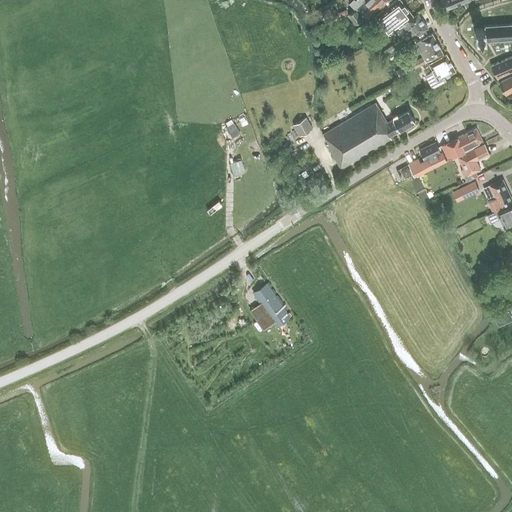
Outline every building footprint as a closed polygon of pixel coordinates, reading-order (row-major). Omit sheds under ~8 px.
[(355,1),(354,0),(350,5),(356,11),(358,10),(357,8),(359,6),(355,1)] [(364,0),(363,2),(357,8),(366,18),(389,0),(364,0)] [(401,26),(408,21),(408,20),(413,16),(400,0),(396,0),(376,16),(383,25),(380,27),(379,28),(378,31),(377,33),(378,36),(379,39),(380,41),(390,34),(401,26)] [(440,0),(444,10),(468,0),(440,0)] [(334,18),(330,8),(320,12),(324,22),(334,18)] [(355,25),(364,19),(356,11),(348,14),(355,25)] [(408,21),(401,26),(405,32),(402,34),(406,40),(416,33),(417,34),(427,27),(417,13),(413,16),(408,20),(408,21)] [(511,39),(511,23),(484,26),(484,28),(475,29),(476,39),(485,38),(485,41),(511,39)] [(416,67),(443,53),(432,33),(416,43),(423,57),(414,62),(411,63),(414,68),(416,66),(416,67)] [(396,50),(392,45),(382,53),(385,57),(396,50)] [(446,54),(429,64),(433,71),(425,75),(432,87),(445,80),(443,77),(455,71),(446,54)] [(511,70),(511,56),(491,65),(497,78),(511,70)] [(406,73),(403,67),(396,71),(399,77),(406,73)] [(511,75),(511,76),(499,82),(505,94),(511,90),(511,75)] [(400,131),(415,122),(408,110),(387,122),(376,103),(323,134),(328,143),(326,144),(341,169),(391,139),(390,136),(399,130),(400,131)] [(312,129),(306,118),(293,125),(300,136),(312,129)] [(230,131),(234,137),(240,133),(237,127),(233,129),(230,131)] [(448,159),(483,143),(476,128),(441,145),(448,159)] [(440,152),(435,142),(419,150),(424,160),(420,162),(418,158),(408,163),(414,175),(417,173),(417,174),(446,160),(442,152),(440,152)] [(476,160),(490,153),(484,143),(457,156),(463,168),(461,170),(466,181),(478,176),(475,171),(480,169),(476,160)] [(247,168),(252,166),(248,155),(243,157),(247,168)] [(245,171),(241,160),(236,161),(239,173),(245,171)] [(488,202),(493,212),(501,208),(511,203),(511,199),(503,180),(490,185),(496,198),(488,202)] [(475,181),(453,191),(457,201),(479,191),(475,181)] [(501,208),(493,212),(487,215),(491,223),(500,219),(502,225),(499,226),(501,230),(511,224),(511,203),(501,208)] [(505,265),(502,259),(486,267),(490,274),(505,265)] [(511,270),(510,267),(491,277),(496,286),(511,277),(511,270)] [(491,277),(486,279),(491,289),(496,286),(491,277)] [(276,326),(289,317),(266,284),(253,293),(276,326)] [(508,313),(503,316),(506,323),(511,321),(508,313)] [(499,327),(506,323),(503,316),(495,319),(499,327)]
